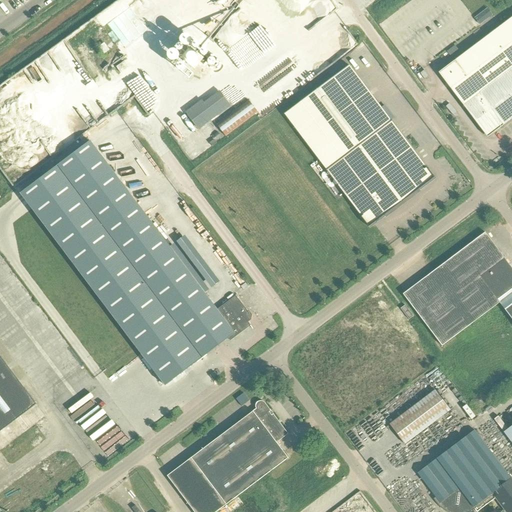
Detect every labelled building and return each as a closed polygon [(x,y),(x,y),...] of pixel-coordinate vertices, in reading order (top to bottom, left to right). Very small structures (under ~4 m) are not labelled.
[(73,44),(117,16),(112,27),(123,44),(141,38),(152,13),(163,30),(163,19),(175,12),(175,6),(190,7),(187,0),(111,0),(33,50),(61,51),(65,41),(73,44)] [(475,19),(480,25),(485,21),(480,15),(475,19)] [(511,17),(438,73),(487,138),(511,119),(511,17)] [(350,67),(286,115),(370,227),(434,179),(350,67)] [(200,108),(207,117),(226,103),(219,94),(200,108)] [(248,101),(218,125),(226,137),(257,114),(248,101)] [(57,166),(106,230),(202,358),(228,338),(230,341),(234,338),(250,326),(247,321),(249,320),(250,316),(247,312),(236,296),(217,310),(138,205),(90,141),(57,166)] [(57,166),(20,194),(165,386),(201,359),(57,166)] [(511,268),(486,234),(404,295),(443,347),(500,304),(511,319),(511,268)] [(200,246),(204,243),(200,237),(196,240),(200,246)] [(409,320),(414,317),(406,306),(401,309),(409,320)] [(0,432),(36,405),(0,356),(0,432)] [(428,396),(390,424),(405,444),(444,416),(451,411),(436,390),(428,396)] [(288,435),(265,403),(264,402),(262,402),(261,402),(259,402),(258,403),(257,404),(256,405),(256,407),(256,408),(257,409),(168,477),(194,511),(217,511),(289,459),(277,443),(288,435)] [(496,416),(492,419),(500,431),(504,428),(496,416)] [(511,479),(475,431),(418,474),(436,498),(440,503),(443,506),(447,509),(450,511),(453,509),(459,510),(460,511),(462,511),(465,511),(469,510),(473,507),(477,511),(496,497),(507,511),(509,511),(511,510),(511,479)]
